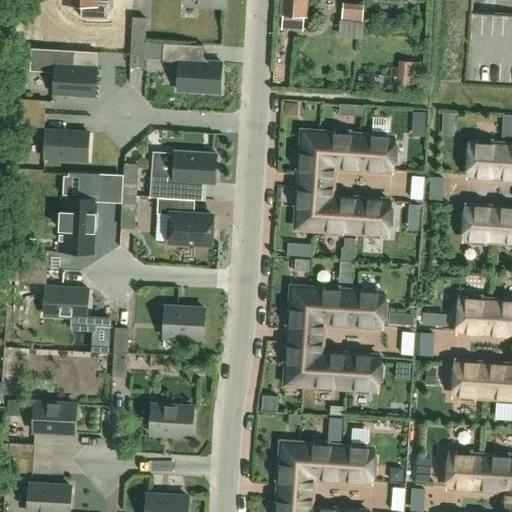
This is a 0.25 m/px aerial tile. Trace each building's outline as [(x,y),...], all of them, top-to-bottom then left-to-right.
[(63,0),(64,3),(81,5),(81,18),(107,19),(108,1),(96,1),(95,0),(63,0)] [(305,17),(306,0),(282,0),(281,15),(305,17)] [(340,2),(339,34),(362,35),(363,2),(340,2)] [(132,41),(145,42),(146,18),(133,17),(132,41)] [(130,65),(144,66),(145,42),(132,41),(130,65)] [(177,90),(220,93),(222,63),(209,62),(203,57),(203,46),(163,43),(162,61),(179,62),(177,90)] [(73,66),(74,51),(31,49),(30,71),(55,73),(53,95),(95,97),(97,67),(73,66)] [(404,60),(402,83),(414,84),(416,61),(404,60)] [(20,113),(44,114),(45,101),(21,100),(20,113)] [(285,102),(285,115),(292,115),(297,111),(298,103),(285,102)] [(363,106),(352,105),(351,115),(362,116),(363,106)] [(413,125),(425,126),(426,112),(413,112),(413,125)] [(44,127),(44,114),(20,113),(19,126),(44,127)] [(511,115),(504,115),(503,128),(511,128),(511,115)] [(454,124),(443,124),(442,135),(454,135),(454,124)] [(89,133),(46,131),(44,158),(87,160),(89,133)] [(301,153),(297,153),(296,169),(300,169),(299,180),(332,182),(333,167),(334,151),(318,150),(318,143),(319,133),(303,132),(301,153)] [(362,136),(319,133),(318,143),(318,150),(334,151),(333,167),(360,169),(362,136)] [(392,162),(396,162),(397,146),(393,146),(394,138),(362,136),(360,169),(391,171),(392,162)] [(468,176),(500,178),(502,145),(492,144),(493,140),(477,139),(476,143),(470,143),(470,151),(466,151),(465,167),(469,167),(468,176)] [(511,145),(502,145),(500,178),(511,178),(511,145)] [(152,173),(150,197),(158,197),(184,199),(186,199),(187,182),(215,183),(216,154),(175,151),(174,174),(152,173)] [(138,165),(125,164),(124,188),(137,189),(138,165)] [(61,197),(58,251),(90,253),(91,232),(93,232),(94,213),(92,213),(93,201),(98,201),(100,173),(81,172),(80,198),(61,197)] [(421,197),(424,175),(412,174),(409,196),(421,197)] [(440,198),(442,176),(431,175),(429,197),(440,198)] [(293,206),(298,206),(296,228),(312,229),(313,219),(313,212),(330,213),(331,197),(332,182),(299,180),(299,190),(294,190),(293,206)] [(157,214),(155,240),(169,241),(211,244),(213,216),(194,214),(184,214),(184,199),(158,197),(157,214)] [(328,230),(327,234),(343,235),(343,231),(356,232),(358,199),(331,197),(330,213),(313,212),(313,219),(312,229),(328,230)] [(381,238),(381,233),(387,234),(388,225),(392,226),(393,210),(389,209),(389,201),(358,199),(356,232),(365,232),(365,237),(381,238)] [(136,204),(123,203),(121,227),(134,228),(136,204)] [(408,216),(420,217),(420,204),(409,203),(408,216)] [(486,240),(495,241),(498,208),(466,206),(466,215),(461,214),(460,230),(465,230),(464,239),(470,239),(470,244),(486,245),(486,240)] [(511,208),(498,208),(495,241),(508,242),(508,246),(511,246),(511,208)] [(300,243),(299,256),(310,257),(312,244),(300,243)] [(353,260),(354,248),(341,247),(341,259),(353,260)] [(47,257),(23,255),(22,268),(47,270),(47,257)] [(432,255),(432,266),(442,267),(443,256),(432,255)] [(295,271),(309,271),(309,260),(295,259),(295,271)] [(340,271),(352,272),(353,262),(340,261),(340,271)] [(46,283),(47,270),(22,268),(22,281),(46,283)] [(324,285),(324,290),(308,288),(308,299),(307,305),(324,306),(323,323),(350,324),(352,291),(340,291),(340,286),(324,285)] [(45,287),(44,315),(71,316),(70,328),(94,330),(93,352),(109,353),(111,319),(87,317),(89,289),(45,287)] [(307,305),(308,299),(308,288),(292,287),(291,309),(286,309),(285,325),(290,325),(289,336),(322,338),(322,332),(323,323),(324,306),(307,305)] [(383,293),(377,293),(378,289),(362,288),(361,292),(352,291),(350,324),(381,326),(382,318),(386,318),(387,302),(383,302),(383,293)] [(458,331),(489,333),(491,301),(482,300),(482,296),(466,295),(466,299),(460,299),(460,307),(455,307),(454,323),(458,323),(458,331)] [(511,297),(504,297),(504,301),(491,301),(489,333),(511,334),(511,297)] [(205,308),(165,306),(164,336),(203,339),(205,308)] [(422,312),(422,325),(435,326),(435,313),(422,312)] [(414,314),(401,313),(401,324),(413,325),(414,314)] [(129,329),(115,328),(114,352),(127,353),(129,329)] [(413,353),(414,331),(402,331),(401,352),(413,353)] [(420,331),(418,353),(432,354),(434,332),(420,331)] [(322,338),(289,336),(288,346),(284,346),(283,362),(287,362),(286,384),(302,385),(302,375),(303,368),(320,369),(321,353),(322,338)] [(113,376),(126,377),(127,353),(114,352),(113,376)] [(302,375),(302,385),(317,386),(317,390),(333,391),(333,387),(346,388),(348,355),(321,353),(320,369),(303,368),(302,375)] [(383,366),(378,365),(379,357),(348,355),(346,388),(355,388),(355,392),(371,394),(371,389),(377,390),(377,381),(382,381),(383,366)] [(396,361),(395,377),(409,378),(410,362),(396,361)] [(475,396),(485,397),(487,364),(456,362),(455,370),(451,370),(450,386),(454,386),(454,395),(460,395),(459,399),(475,400),(475,396)] [(511,365),(487,364),(485,397),(497,398),(497,402),(511,402),(511,365)] [(426,368),(425,384),(435,385),(436,368),(426,368)] [(263,395),(262,409),(277,410),(278,396),(263,395)] [(75,405),(35,403),(34,432),(74,435),(75,405)] [(193,407),(153,404),(151,434),(191,437),(193,407)] [(331,406),(330,415),(342,416),(343,407),(331,406)] [(289,414),(288,424),(300,425),(301,415),(289,414)] [(330,416),(330,426),(343,427),(343,417),(330,416)] [(329,441),(314,440),(313,445),(298,444),(297,454),(297,461),(314,462),(313,478),(339,480),(342,447),(329,446),(329,441)] [(33,458),(34,445),(10,443),(9,456),(33,458)] [(279,491),(312,493),(313,478),(314,462),(297,461),(297,454),(298,444),(282,443),(280,464),(276,464),(275,480),(279,480),(279,485),(279,491)] [(367,444),(351,443),(351,447),(342,447),(339,480),(371,482),(371,473),(376,473),(377,457),(372,457),(373,449),(367,448),(367,444)] [(448,478),(448,487),(479,489),(481,456),(471,455),(472,451),(456,450),(456,454),(450,454),(449,462),(445,462),(444,478),(448,478)] [(494,452),(493,457),(481,456),(479,489),(506,490),(506,491),(507,475),(511,474),(511,457),(509,458),(510,453),(494,452)] [(417,455),(415,482),(430,483),(431,456),(420,455),(417,455)] [(8,469),(32,470),(33,458),(9,456),(8,469)] [(404,468),(396,467),(390,472),(389,480),(403,481),(404,468)] [(69,511),(71,486),(31,483),(29,511),(69,511)] [(390,506),(391,483),(373,483),(373,506),(390,506)] [(391,508),(402,509),(404,486),(393,486),(391,508)] [(422,510),(424,488),(412,487),(409,508),(422,510)] [(310,511),(311,508),(312,493),(279,491),(278,502),(274,502),(272,511),(310,511)] [(186,511),(188,496),(148,494),(146,511),(186,511)]
